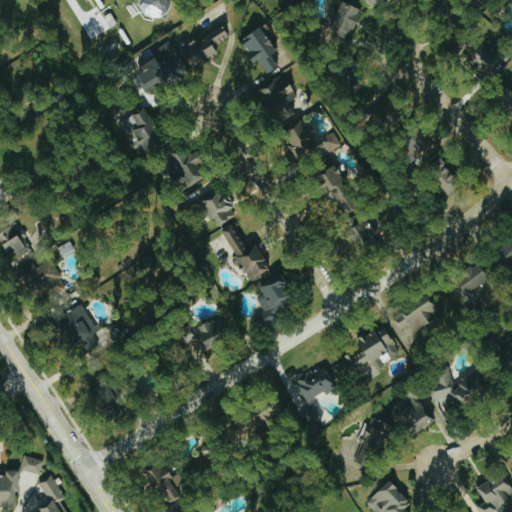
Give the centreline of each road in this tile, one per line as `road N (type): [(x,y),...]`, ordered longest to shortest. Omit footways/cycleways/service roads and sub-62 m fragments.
road 1 (tertiary): [(85,470),(413,261),(511,177)]
road 2 (residential): [(339,308),(212,106)]
road 3 (tertiary): [(0,336),(111,511)]
road 4 (residential): [(509,181),(396,50)]
